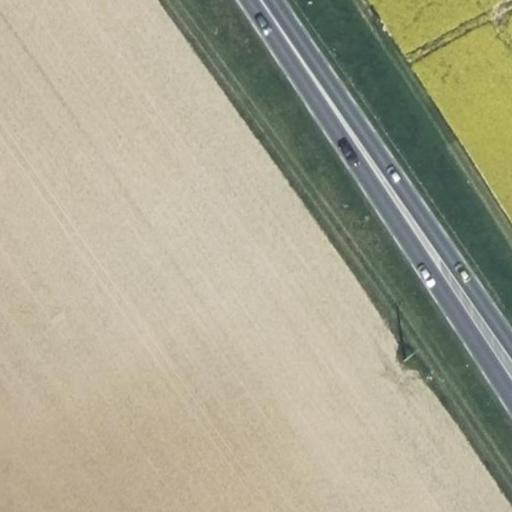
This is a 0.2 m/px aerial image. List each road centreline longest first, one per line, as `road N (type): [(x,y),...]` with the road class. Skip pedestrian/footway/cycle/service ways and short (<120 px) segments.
road 1 (track): [(173,0),(389,301),(511,490)]
road 2 (primary): [(258,0),(511,393)]
road 3 (primary): [(511,340),(354,113),(261,0)]
road 4 (track): [(352,0),(511,240)]
